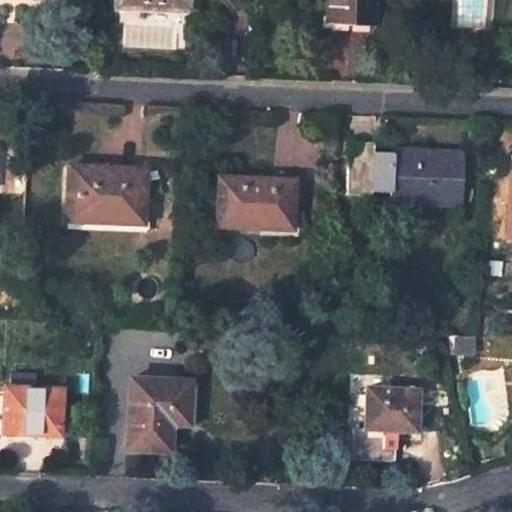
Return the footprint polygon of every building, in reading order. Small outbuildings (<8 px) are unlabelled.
[(116,0),(116,21),(188,25),(189,10),(188,0),(116,0)] [(188,0),(189,10),(201,11),(201,0),(188,0)] [(328,0),(328,21),(370,23),(371,0),(328,0)] [(97,60),(125,60),(125,45),(98,45),(97,60)] [(475,69),(475,82),(493,83),(493,77),(480,77),(480,70),(475,69)] [(349,142),(347,195),(371,196),(371,191),(390,192),(390,212),(396,212),(403,220),(410,213),(416,213),(416,207),(416,198),(463,201),(465,151),(392,147),(391,154),(374,153),(374,143),(349,142)] [(66,219),(141,223),(144,170),(68,169),(66,219)] [(220,179),(218,226),(263,228),(263,223),(292,225),(295,181),(220,179)] [(416,207),(463,209),(463,201),(416,198),(416,207)] [(130,377),(125,448),(170,451),(170,431),(188,431),(190,381),(130,377)] [(31,434),(59,435),(61,389),(4,386),(2,425),(31,425),(31,434)] [(366,389),(365,424),(382,424),(384,427),(407,428),(416,429),(419,392),(366,389)] [(365,424),(364,432),(407,434),(407,428),(384,427),(382,424),(365,424)] [(2,425),(2,433),(31,434),(31,425),(2,425)]
